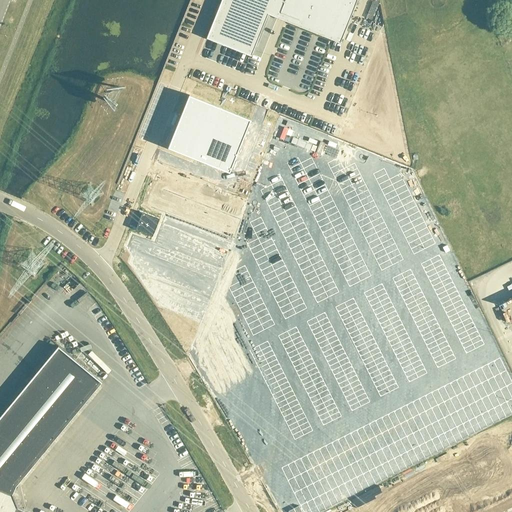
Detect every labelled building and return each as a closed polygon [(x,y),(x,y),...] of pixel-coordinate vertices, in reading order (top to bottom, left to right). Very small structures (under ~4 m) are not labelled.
[(221,0),(206,39),(251,56),(268,14),(340,43),(357,0),(221,0)] [(189,95),(168,148),(230,173),(251,120),(189,95)] [(16,487),(102,383),(94,376),(88,371),(83,367),(58,347),(17,398),(0,417),(0,511),(26,511),(18,508),(16,504),(17,504),(17,503),(18,503),(18,502),(18,501),(18,500),(17,500),(17,499),(16,499),(15,499),(14,499),(13,495),(16,487)] [(141,454),(144,448),(119,435),(114,445),(130,454),(133,450),(141,454)] [(83,478),(81,483),(101,492),(103,487),(83,478)]
